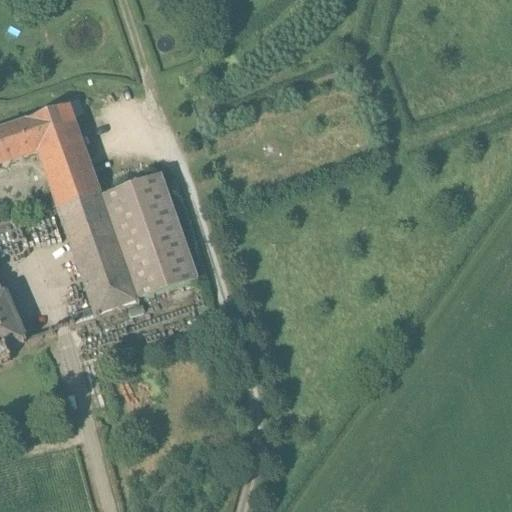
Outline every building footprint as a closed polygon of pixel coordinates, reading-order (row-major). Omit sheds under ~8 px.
[(0,168),(37,156),(58,216),(100,200),(103,199),(88,159),(71,107),(27,122),(0,131),(0,168)] [(103,199),(100,200),(136,304),(198,283),(161,178),(103,199)] [(138,307),(136,304),(100,200),(58,216),(92,312),(96,321),(138,307)] [(12,352),(27,345),(7,297),(5,297),(0,299),(0,366),(11,362),(9,359),(14,357),(12,352)] [(78,328),(96,321),(92,312),(75,318),(78,328)]
